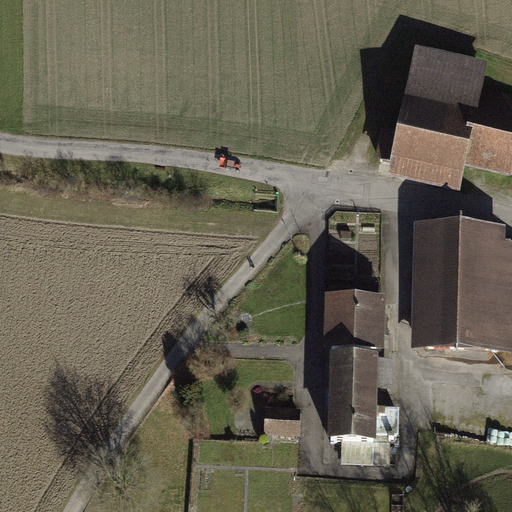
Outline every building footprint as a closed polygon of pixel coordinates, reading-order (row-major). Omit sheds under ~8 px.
[(386,132),(378,169),(467,189),(472,168),(511,177),(511,95),(484,89),(489,66),(419,51),(400,136),(386,132)] [(419,229),(414,351),(511,355),(511,246),(506,246),(507,233),(419,229)] [(384,305),(331,304),(330,353),(383,355),(384,339),(389,339),(390,320),(384,320),(384,305)] [(379,362),(336,361),(334,446),(377,447),(377,440),(401,441),(402,416),(378,415),(379,362)] [(302,414),(268,413),(267,436),(300,438),(302,414)]
